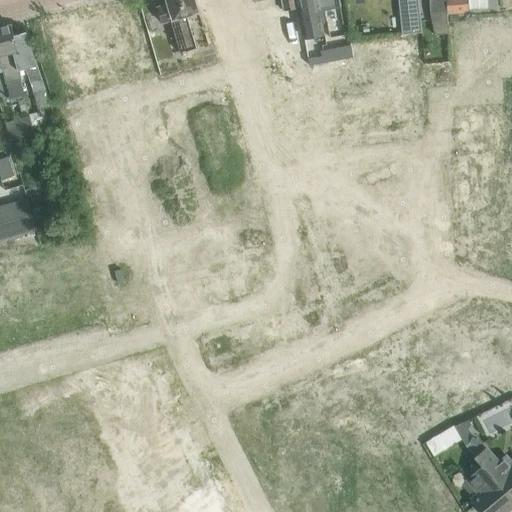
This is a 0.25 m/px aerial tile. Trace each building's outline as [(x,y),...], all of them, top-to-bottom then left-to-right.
[(167,0),(169,4),(157,7),(162,23),(171,20),(181,53),(183,52),(184,54),(186,53),(186,51),(197,48),(187,15),(199,11),(195,0),(167,0)] [(300,0),(302,8),(299,8),(305,38),(323,34),(319,11),(340,7),(338,0),(300,0)] [(424,54),(422,0),(401,0),(403,33),(358,35),(358,57),(424,54)] [(448,33),(446,0),(429,0),(430,12),(435,35),(448,33)] [(476,9),(475,0),(467,0),(467,10),(476,9)] [(475,0),(476,9),(488,8),(487,0),(475,0)] [(14,35),(11,24),(0,27),(0,71),(2,71),(5,84),(6,84),(10,98),(25,95),(19,71),(14,53),(18,52),(14,35)] [(26,32),(14,35),(18,52),(14,53),(19,71),(26,69),(33,92),(39,112),(51,108),(45,88),(33,53),(26,32)] [(353,57),(350,45),(321,51),(322,56),(308,59),(310,66),(353,57)] [(7,122),(14,139),(37,131),(30,113),(7,122)] [(0,158),(0,175),(6,193),(14,190),(9,177),(15,175),(8,156),(0,158)] [(39,184),(25,189),(33,217),(45,213),(42,201),(44,201),(39,184)] [(0,240),(36,230),(27,199),(0,207),(0,240)] [(478,439),(468,447),(477,457),(476,457),(481,462),(511,499),(511,467),(506,473),(478,439)] [(483,467),(467,480),(477,492),(471,497),(482,510),(483,511),(507,511),(511,508),(511,499),(481,462),(480,463),(483,467)]
